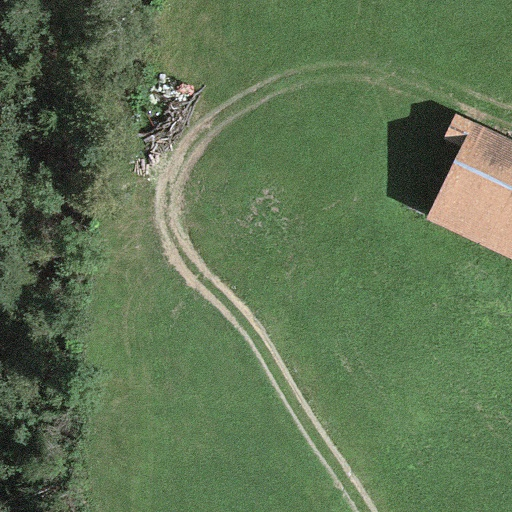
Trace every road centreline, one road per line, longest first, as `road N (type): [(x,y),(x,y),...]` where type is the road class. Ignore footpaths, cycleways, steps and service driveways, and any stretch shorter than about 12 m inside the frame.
road 1 (track): [(274,76),(210,115),(175,150),(165,177),(168,219),(199,269),(250,323),(365,511)]
road 2 (track): [(274,76),(354,55),(413,65),(511,115)]
